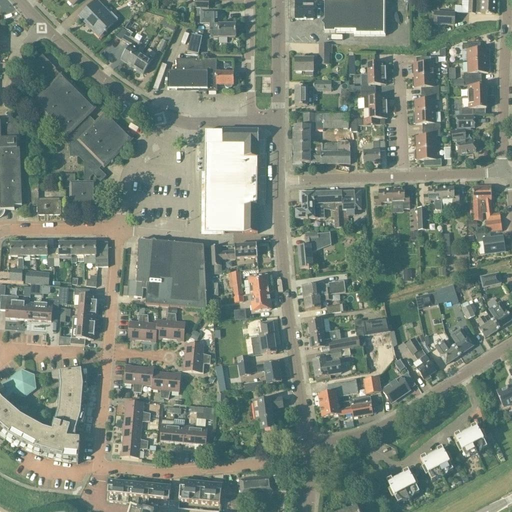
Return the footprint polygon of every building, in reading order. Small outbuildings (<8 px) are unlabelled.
[(200,10),(209,11),(209,0),(194,0),(194,9),(200,10)] [(313,2),(306,2),(306,0),(295,0),(295,20),(313,20),(313,2)] [(324,1),(324,34),(354,34),(354,37),(385,37),(385,0),(354,0),(354,1),(324,1)] [(496,1),(477,0),(476,0),(468,0),(468,15),(476,15),(476,14),(495,15),(496,1)] [(108,15),(96,2),(79,18),(99,39),(103,35),(102,34),(117,20),(111,13),(108,15)] [(210,25),(210,30),(213,30),(213,38),(235,39),(235,26),(225,26),(225,25),(215,25),(215,11),(209,11),(200,10),(200,25),(210,25)] [(454,26),(454,14),(434,13),(433,25),(454,26)] [(162,24),(172,30),(176,24),(165,18),(162,24)] [(173,54),(184,31),(179,29),(168,52),(173,54)] [(194,30),(185,60),(197,60),(203,32),(194,30)] [(121,61),(132,68),(141,54),(135,50),(139,43),(131,38),(132,34),(127,31),(121,41),(126,45),(130,48),(121,61)] [(467,63),(488,62),(487,57),(489,56),(489,51),(487,51),(487,50),(480,50),(480,44),(463,44),(463,51),(467,51),(467,63)] [(313,77),(313,66),(329,66),(329,55),(332,55),(332,45),(319,45),(318,60),(313,60),(295,60),(295,73),(305,73),(305,77),(313,77)] [(141,54),(132,68),(143,75),(156,55),(148,50),(145,56),(141,54)] [(46,82),(59,70),(45,56),(33,67),(46,82)] [(413,65),(414,77),(434,77),(433,65),(438,65),(437,58),(430,59),(416,59),(416,65),(413,65)] [(197,60),(185,60),(185,61),(177,61),(177,74),(168,74),(168,91),(207,91),(209,93),(217,93),(218,86),(225,86),(225,88),(226,88),(226,89),(227,89),(228,89),(229,89),(230,89),(231,89),(231,88),(232,88),(232,86),(233,86),(233,74),(214,73),(214,61),(197,61),(197,60)] [(464,74),(464,81),(481,80),(481,74),(488,74),(488,73),(490,73),(489,68),(488,67),(488,62),(467,63),(468,74),(464,74)] [(368,76),(386,76),(386,69),(385,69),(385,65),(368,65),(368,76)] [(386,76),(368,76),(368,87),(361,87),(361,93),(376,92),(375,87),(386,87),(386,82),(386,76)] [(434,77),(414,77),(414,90),(421,89),(421,95),(439,94),(438,88),(434,88),(434,77)] [(481,80),(464,81),(464,87),(468,87),(468,92),(468,98),(486,98),(485,86),(481,86),(481,80)] [(331,93),(331,82),(313,82),(313,93),(331,93)] [(296,108),(308,108),(307,89),(296,89),(296,108)] [(369,110),(387,109),(387,103),(386,98),(376,99),(376,92),(361,93),(362,100),(364,100),(364,110),(369,110)] [(415,101),(415,114),(435,113),(435,101),(439,101),(439,94),(421,95),(421,101),(415,101)] [(110,95),(92,114),(130,150),(136,145),(125,122),(131,114),(110,95)] [(486,98),(468,98),(461,99),(462,110),(459,110),(459,112),(459,116),(474,116),(474,110),(486,110),(486,98)] [(387,109),(369,110),(369,120),(357,121),(357,127),(358,127),(377,127),(377,121),(387,120),(387,116),(387,109)] [(435,113),(415,114),(416,126),(422,126),(422,131),(440,130),(440,124),(435,125),(435,113)] [(92,114),(45,161),(86,200),(130,150),(92,114)] [(294,127),(294,163),(310,163),(320,163),(320,153),(320,146),(310,146),(310,131),(335,131),(335,116),(303,115),(303,127),(294,127)] [(476,153),(474,141),(471,142),(471,139),(469,139),(469,136),(465,136),(464,130),(475,129),(474,116),(456,117),(457,132),(451,132),(453,142),(456,141),(458,156),(476,153)] [(0,151),(17,150),(16,141),(19,141),(19,127),(11,120),(11,119),(10,119),(9,119),(8,119),(7,119),(7,120),(6,120),(6,121),(6,122),(6,132),(4,132),(1,132),(1,126),(0,126),(0,151)] [(440,130),(422,131),(423,137),(416,138),(416,150),(436,149),(436,138),(440,137),(440,130)] [(258,145),(259,132),(222,131),(222,132),(205,132),(205,174),(202,174),(202,175),(205,175),(204,234),(244,234),(244,235),(258,235),(258,207),(257,207),(257,159),(258,159),(258,145)] [(385,143),(380,143),(380,138),(373,138),(374,143),(374,153),(363,153),(364,164),(380,164),(380,152),(385,152),(385,143)] [(320,163),(320,165),(350,165),(350,145),(348,142),(337,142),(338,153),(320,153),(320,163)] [(436,149),(416,150),(417,162),(423,162),(424,168),(441,167),(441,161),(437,161),(436,149)] [(0,217),(1,217),(2,215),(3,213),(3,211),(7,211),(14,211),(14,207),(22,207),(19,150),(17,150),(0,151),(0,217)] [(441,189),(442,201),(453,201),(453,204),(459,203),(458,195),(454,195),(454,188),(441,189)] [(486,234),(490,234),(497,232),(502,232),(499,215),(492,215),(492,214),(490,201),(491,201),(491,188),(472,188),(474,221),(482,221),(482,215),(486,214),(487,222),(484,222),(486,234)] [(441,201),(442,201),(441,189),(428,190),(428,196),(424,196),(424,205),(431,204),(431,202),(435,202),(435,211),(436,212),(441,212),(441,201)] [(38,191),(32,191),(32,207),(38,207),(39,217),(61,216),(60,200),(39,200),(38,191)] [(392,203),(392,191),(379,192),(379,198),(374,198),(375,206),(381,206),(381,204),(392,203)] [(404,191),(392,191),(392,203),(403,203),(403,205),(403,210),(410,210),(410,205),(409,197),(404,197),(404,191)] [(302,211),(296,211),(296,221),(315,220),(324,220),(324,210),(324,206),(342,205),(342,209),(334,209),(334,212),(334,229),(348,229),(348,220),(348,212),(361,212),(361,192),(342,193),(330,194),(328,192),(316,192),(315,194),(309,194),(307,192),(300,192),(300,193),(299,193),(299,194),(299,204),(302,204),(302,211)] [(417,209),(418,232),(427,232),(426,209),(417,209)] [(300,270),(312,269),(311,254),(331,246),(330,234),(318,235),(317,233),(305,234),(305,243),(310,243),(310,247),(298,248),(300,270)] [(491,240),(490,234),(486,234),(476,235),(476,236),(477,243),(483,242),(485,256),(504,253),(502,238),(491,240)] [(151,261),(150,274),(205,280),(204,258),(211,258),(210,249),(204,249),(139,242),(138,260),(151,261)] [(60,249),(53,250),(53,260),(54,264),(60,264),(60,260),(60,257),(67,257),(67,259),(72,259),(72,243),(59,244),(60,249)] [(72,259),(72,264),(77,264),(77,259),(77,257),(84,257),(84,243),(72,243),(72,259)] [(84,265),(97,265),(97,259),(96,243),(84,243),(84,257),(84,265)] [(108,243),(96,243),(97,259),(97,265),(97,268),(108,268),(108,245),(108,243)] [(23,260),(23,258),(23,244),(11,245),(11,258),(19,258),(19,260),(23,260)] [(35,260),(35,244),(23,244),(23,258),(31,258),(31,260),(35,260)] [(54,269),(54,264),(53,260),(53,250),(47,250),(47,244),(35,244),(35,260),(40,260),(40,258),(48,258),(48,269),(54,269)] [(210,249),(211,258),(211,267),(221,266),(221,261),(257,258),(256,245),(234,247),(235,252),(220,253),(220,248),(210,249)] [(353,258),(352,268),(361,270),(363,259),(353,258)] [(143,293),(148,294),(150,274),(151,261),(139,260),(137,284),(130,283),(130,288),(123,288),(122,297),(129,297),(129,298),(142,299),(143,293)] [(23,271),(10,270),(9,282),(22,283),(23,271)] [(25,285),(37,286),(36,273),(27,272),(25,285)] [(49,274),(36,273),(37,286),(48,287),(49,274)] [(234,298),(243,297),(240,273),(228,274),(230,289),(233,288),(234,298)] [(148,294),(147,306),(207,311),(205,280),(150,274),(148,294)] [(411,275),(403,275),(403,283),(412,282),(411,275)] [(251,296),(269,294),(267,277),(249,279),(251,296)] [(500,277),(488,280),(491,290),(502,287),(500,277)] [(302,287),(304,300),(335,296),(345,294),(344,282),(328,284),(328,286),(325,286),(324,285),(324,284),(323,284),(321,284),(320,284),(319,285),(318,286),(302,287)] [(470,282),(464,284),(467,291),(473,288),(470,282)] [(453,286),(444,289),(447,303),(450,302),(451,306),(458,304),(453,286)] [(50,294),(50,289),(41,288),(41,296),(47,297),(50,294)] [(79,307),(97,309),(98,302),(97,302),(98,298),(90,297),(90,291),(75,290),(75,296),(80,297),(79,307)] [(271,311),(269,294),(251,296),(253,313),(271,311)] [(6,320),(17,321),(19,303),(18,303),(18,298),(1,296),(0,311),(6,312),(6,320)] [(335,296),(304,300),(305,312),(321,310),(320,303),(336,301),(335,296)] [(418,311),(429,309),(426,296),(415,299),(418,311)] [(46,305),(41,305),(40,323),(52,323),(52,315),(58,316),(59,301),(59,299),(53,299),(53,301),(48,301),(46,303),(46,305)] [(19,303),(17,321),(29,322),(30,304),(25,304),(19,303)] [(40,323),(41,305),(35,304),(33,304),(30,304),(29,322),(40,323)] [(494,320),(492,321),(498,330),(511,321),(506,312),(505,312),(499,304),(488,311),(494,320)] [(335,314),(340,313),(339,306),(326,308),(327,315),(335,314)] [(467,321),(475,317),(470,306),(462,310),(467,321)] [(97,309),(79,307),(78,318),(96,320),(96,315),(97,309)] [(237,311),(237,319),(246,319),(246,311),(237,311)] [(170,342),(173,315),(171,315),(168,315),(166,323),(158,322),(156,344),(157,341),(170,342)] [(176,315),(173,315),(170,342),(184,343),(186,324),(176,323),(176,315)] [(145,316),(144,316),(140,316),(138,324),(130,323),(128,342),(142,343),(145,316)] [(145,316),(142,343),(156,344),(158,322),(157,325),(148,325),(148,317),(145,316)] [(485,339),(498,330),(492,321),(488,324),(483,317),(477,321),(482,328),(479,330),(485,339)] [(73,318),(72,328),(95,330),(96,324),(95,324),(96,320),(78,318),(73,318)] [(310,334),(311,336),(326,334),(330,333),(328,321),(324,321),(324,320),(308,323),(309,329),(308,330),(309,334),(310,334)] [(362,323),(364,337),(390,333),(387,320),(362,323)] [(258,339),(251,340),(252,346),(259,345),(261,356),(262,356),(277,354),(274,338),(275,338),(273,324),(261,326),(263,335),(263,338),(260,339),(258,339)] [(95,330),(72,328),(71,339),(70,345),(85,347),(86,341),(94,341),(94,337),(95,337),(95,330)] [(194,331),(190,337),(197,341),(200,335),(194,331)] [(328,344),(341,342),(340,332),(330,333),(326,334),(311,336),(312,343),(310,344),(311,348),(313,348),(313,350),(326,348),(325,345),(328,344)] [(458,344),(453,347),(460,356),(473,347),(467,338),(464,340),(459,333),(453,337),(458,344)] [(364,338),(341,342),(328,344),(329,353),(340,351),(366,347),(364,338)] [(416,341),(407,346),(414,356),(422,351),(416,341)] [(460,356),(453,347),(449,350),(444,343),(435,349),(446,366),(460,356)] [(184,359),(210,361),(211,357),(203,355),(204,347),(186,345),(184,359)] [(341,358),(340,351),(329,353),(331,360),(341,358)] [(421,366),(417,369),(424,380),(425,380),(426,382),(431,378),(430,376),(436,372),(426,356),(418,362),(421,366)] [(237,365),(249,363),(248,357),(236,359),(237,365)] [(210,361),(184,359),(183,373),(203,375),(204,365),(210,365),(210,361)] [(326,360),(313,362),(316,379),(342,375),(340,363),(326,365),(326,360)] [(405,369),(400,361),(394,365),(399,373),(405,369)] [(249,363),(237,365),(240,378),(251,376),(249,363)] [(268,386),(282,384),(279,365),(264,367),(264,366),(257,367),(258,374),(265,373),(268,386)] [(133,394),(138,394),(140,368),(126,366),(124,385),(133,386),(133,394)] [(140,368),(138,394),(141,394),(143,387),(152,388),(152,391),(154,369),(140,368)] [(161,400),(165,400),(167,374),(154,373),(154,369),(152,391),(160,392),(161,400)] [(3,400),(0,396),(0,434),(19,448),(20,448),(33,454),(47,460),(48,460),(77,465),(78,465),(80,441),(75,440),(76,430),(82,432),(82,431),(87,402),(88,401),(87,371),(87,370),(52,375),(53,381),(59,380),(60,387),(58,411),(52,431),(44,429),(22,417),(4,401),(3,400)] [(0,387),(0,396),(3,400),(13,393),(25,398),(36,390),(34,376),(22,371),(11,379),(1,387),(0,387)] [(217,380),(224,378),(222,371),(215,372),(217,380)] [(167,374),(165,400),(168,400),(170,393),(180,394),(181,375),(167,374)] [(410,392),(409,391),(415,387),(407,376),(401,379),(390,386),(391,387),(383,393),(390,404),(403,396),(403,397),(410,392)] [(363,382),(365,396),(381,394),(380,389),(386,388),(384,378),(363,382)] [(511,381),(509,383),(510,386),(496,392),(503,408),(511,404),(511,381)] [(338,405),(337,399),(336,393),(330,394),(318,396),(320,408),(338,405)] [(225,396),(220,396),(217,396),(216,408),(225,408),(225,396)] [(338,405),(320,408),(322,419),(339,416),(339,417),(352,415),(352,419),(373,416),(370,398),(352,401),(350,405),(351,408),(339,410),(338,405)] [(271,410),(283,408),(282,401),(270,402),(270,401),(255,403),(257,423),(260,422),(261,431),(263,431),(264,435),(272,434),(271,430),(273,430),(271,410)] [(124,417),(150,419),(150,416),(150,415),(143,414),(144,405),(125,403),(124,417)] [(123,431),(141,432),(142,423),(150,423),(150,419),(124,417),(123,431)] [(160,443),(172,445),(174,427),(174,423),(164,422),(163,426),(162,426),(160,443)] [(196,429),(195,447),(206,448),(208,430),(204,430),(205,427),(197,426),(196,429)] [(472,431),(466,434),(476,454),(487,448),(483,442),(486,441),(482,433),(479,434),(475,426),(471,429),(472,431)] [(183,446),(185,428),(174,427),(172,445),(183,446)] [(195,447),(196,429),(185,428),(183,446),(195,447)] [(122,444),(148,447),(148,443),(141,441),(141,432),(123,431),(122,444)] [(476,454),(466,434),(460,437),(459,435),(454,437),(458,445),(456,446),(460,454),(462,453),(465,459),(476,454)] [(147,450),(148,447),(122,444),(120,458),(139,460),(140,451),(147,450)] [(438,454),(432,457),(442,476),(453,471),(450,465),(452,463),(448,455),(446,457),(442,449),(437,451),(438,454)] [(442,476),(432,457),(426,460),(425,457),(420,460),(424,468),(422,469),(426,477),(428,476),(432,482),(442,476)] [(404,476),(398,479),(408,499),(419,493),(416,487),(418,486),(414,478),(412,479),(408,471),(403,474),(404,476)] [(264,479),(256,480),(255,480),(257,494),(265,493),(264,479)] [(408,499),(398,479),(392,482),(391,480),(386,482),(390,490),(388,491),(392,499),(394,498),(398,504),(408,499)] [(250,494),(248,481),(240,482),(241,495),(250,494)] [(119,483),(109,482),(107,503),(117,504),(119,483)] [(179,503),(189,504),(191,483),(181,482),(179,503)] [(130,484),(119,483),(117,504),(128,504),(130,484)] [(201,484),(191,483),(189,504),(199,505),(201,484)] [(140,485),(130,484),(128,504),(138,505),(140,485)] [(211,485),(201,484),(199,505),(209,506),(211,485)] [(150,486),(140,485),(138,505),(148,506),(150,486)] [(222,486),(211,485),(209,506),(220,507),(222,486)] [(160,487),(150,486),(148,506),(158,507),(160,487)] [(160,487),(158,507),(169,508),(171,488),(160,487)]
